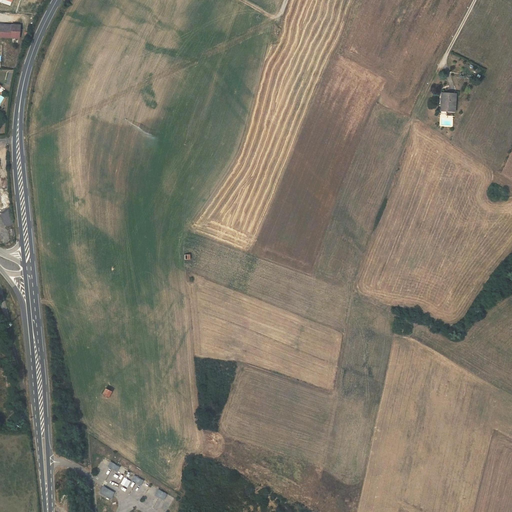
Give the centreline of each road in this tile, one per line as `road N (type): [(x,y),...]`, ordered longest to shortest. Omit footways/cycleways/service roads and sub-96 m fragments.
road 1 (primary): [(47,504),(32,266)]
road 2 (primary): [(32,266),(20,130),(25,77)]
road 3 (primary): [(29,337),(47,504)]
road 4 (primary): [(25,77),(14,131),(20,238)]
